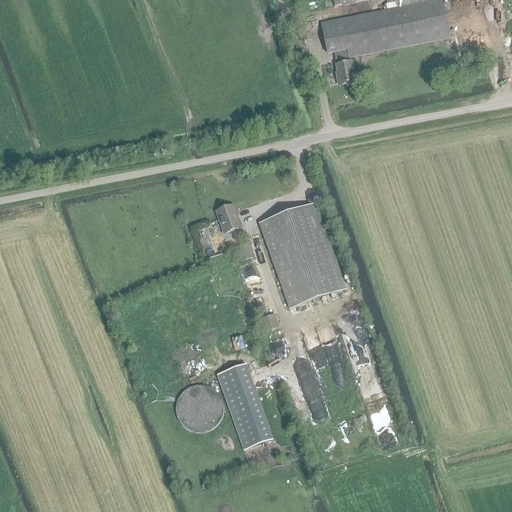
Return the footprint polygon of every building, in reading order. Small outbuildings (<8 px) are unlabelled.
[(327,55),(336,53),(338,66),(335,66),(338,80),(340,79),(342,86),(356,83),(352,64),(350,64),(349,60),(450,40),(442,0),(321,24),(327,55)] [(332,0),(334,8),(370,1),(369,0),(332,0)] [(348,290),(317,205),(314,206),(310,208),(260,226),(291,311),(348,290)] [(242,229),(234,208),(218,214),(226,235),(242,229)] [(235,249),(241,264),(254,259),(249,244),(235,249)] [(260,320),(265,334),(280,329),(275,315),(260,320)] [(244,452),(273,442),(246,366),(218,376),(244,452)]
